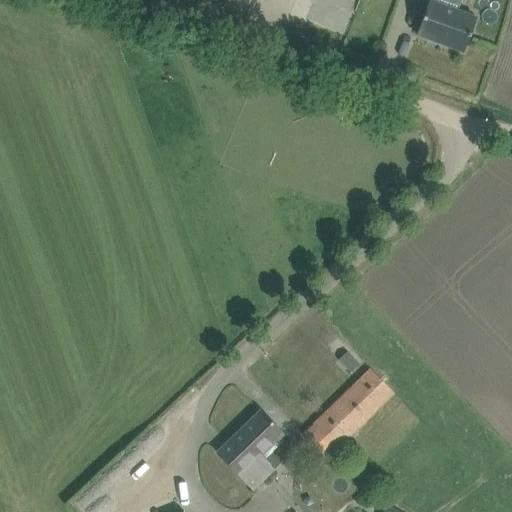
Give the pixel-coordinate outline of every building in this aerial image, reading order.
[(323,0),(322,4),(334,7),(329,25),(354,32),(363,0),(323,0)] [(428,2),(416,34),(463,52),(476,18),(455,10),(429,1),(428,2)] [(346,351),(338,358),(351,371),(358,364),(346,351)] [(302,434),(316,448),(326,459),(394,393),(384,383),(370,368),(302,434)] [(217,452),(231,467),(252,489),(273,469),(259,455),(282,434),(260,411),(217,452)]
